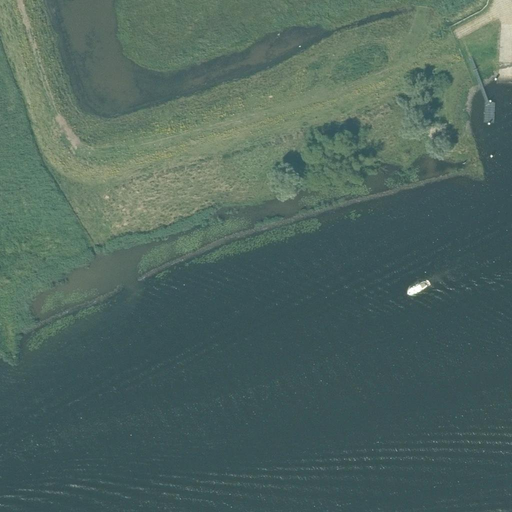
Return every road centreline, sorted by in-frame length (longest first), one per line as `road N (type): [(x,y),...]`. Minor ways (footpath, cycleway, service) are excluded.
road 1 (track): [(424,0),(423,19),(397,65),(113,156),(70,148),(54,128),(20,0)]
road 2 (track): [(397,65),(494,22),(502,0)]
